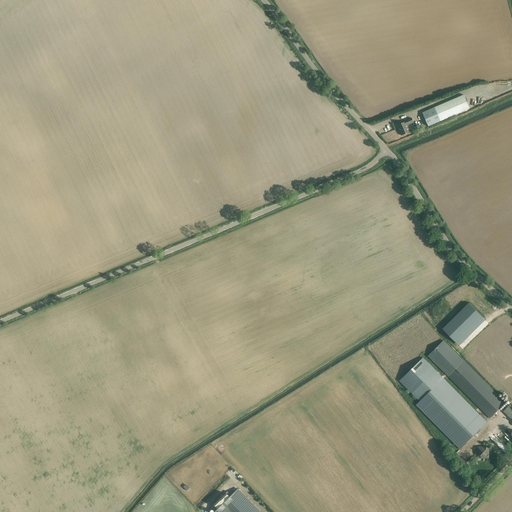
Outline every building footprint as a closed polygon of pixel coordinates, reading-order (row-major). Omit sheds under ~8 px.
[(464,95),(422,113),(428,127),(470,109),(464,95)] [(414,122),(412,118),(407,120),(407,121),(398,125),(401,131),(400,131),(402,136),(410,132),(407,128),(408,127),(407,124),(409,123),(410,124),(414,122)] [(468,302),(442,328),(457,343),(483,317),(468,302)] [(511,347),(490,325),(464,351),(500,387),(505,382),(511,389),(511,347)] [(443,340),(427,356),(448,377),(490,419),(506,403),(464,361),(443,340)] [(423,358),(400,381),(420,401),(416,405),(460,449),(487,422),(423,358)] [(477,458),(481,458),(489,458),(489,453),(488,453),(488,451),(489,451),(489,447),(478,447),(478,453),(477,453),(477,458)] [(260,511),(238,489),(231,495),(227,491),(211,508),(215,511),(214,511),(260,511)]
